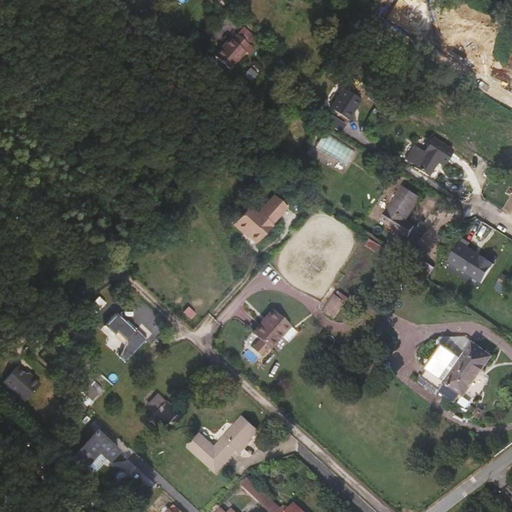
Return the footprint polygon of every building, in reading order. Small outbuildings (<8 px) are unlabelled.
[(249,47),(237,37),(233,43),(230,41),(215,58),(231,72),(246,55),(244,53),(249,47)] [(336,105),(355,117),(368,97),(349,85),(336,105)] [(339,114),(334,121),(347,129),(351,122),(339,114)] [(438,137),(432,146),(454,159),(460,150),(438,137)] [(432,146),(420,166),(435,175),(445,160),(451,163),(454,159),(432,146)] [(409,183),(387,215),(413,233),(421,221),(412,214),(425,193),(409,183)] [(290,198),(277,187),(260,207),(252,200),(237,218),(248,227),(250,225),(254,228),(253,229),(261,235),(277,216),(276,215),(290,198)] [(398,242),(404,253),(420,245),(413,235),(398,242)] [(464,239),(451,263),(485,283),(496,263),(469,248),(471,243),(464,239)] [(503,276),(499,283),(507,288),(511,282),(503,276)] [(354,290),(343,283),(332,300),(343,307),(354,290)] [(499,283),(495,288),(504,294),(507,288),(499,283)] [(280,340),(299,317),(282,302),(263,326),(270,332),(280,340)] [(120,359),(126,364),(148,341),(137,331),(135,332),(116,315),(105,328),(114,337),(117,334),(126,342),(120,359)] [(272,349),(280,340),(270,332),(263,342),(272,349)] [(479,346),(476,351),(494,363),(497,358),(479,346)] [(458,357),(447,349),(433,372),(435,373),(429,383),(477,413),(484,402),(474,395),(494,363),(476,351),(471,358),(461,352),(458,357)] [(7,390),(29,410),(45,393),(35,384),(33,386),(21,375),(7,390)] [(82,385),(75,392),(90,406),(97,399),(91,393),(82,385)] [(98,386),(91,393),(97,399),(98,400),(105,392),(98,386)] [(140,404),(162,425),(171,416),(149,395),(140,404)] [(175,420),(171,416),(162,425),(165,429),(175,420)] [(119,441),(93,417),(86,425),(101,438),(76,465),(88,475),(103,458),(114,468),(123,459),(112,449),(119,441)] [(244,419),(223,441),(237,454),(239,457),(261,434),(244,419)] [(237,454),(223,441),(214,449),(200,435),(187,448),(216,476),(237,454)] [(296,511),(284,511),(246,477),(240,485),(268,511),(309,511),(303,506),(296,511)]
